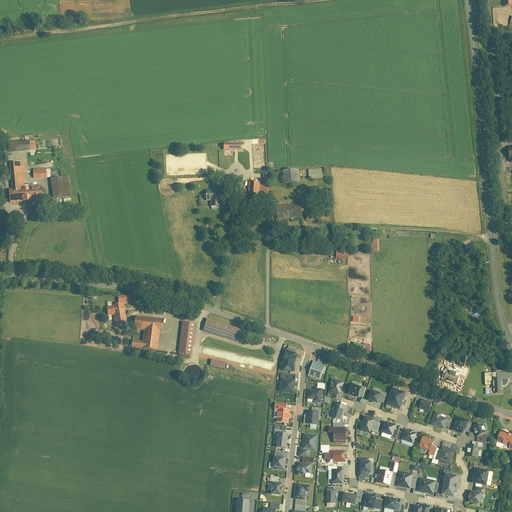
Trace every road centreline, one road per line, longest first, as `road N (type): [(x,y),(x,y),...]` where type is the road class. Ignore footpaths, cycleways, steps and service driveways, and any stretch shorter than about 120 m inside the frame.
road 1 (track): [(0,37),(333,0)]
road 2 (tertiary): [(470,0),(505,330)]
road 3 (residential): [(0,273),(136,287),(312,345)]
road 4 (residential): [(511,312),(488,0)]
road 5 (residential): [(402,421),(359,407),(352,484),(411,498)]
road 6 (residential): [(411,498),(460,507),(465,443),(402,421)]
road 7 (residential): [(312,345),(285,511)]
